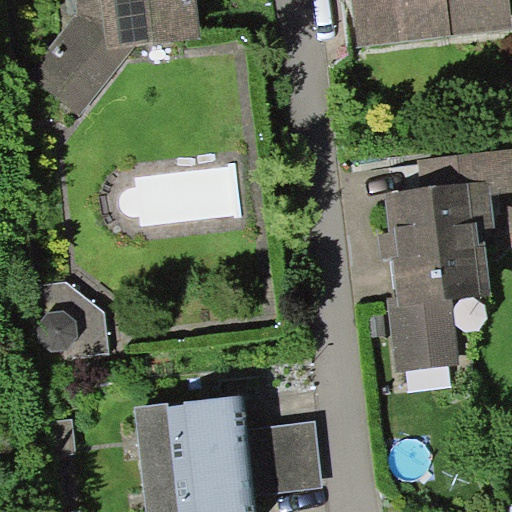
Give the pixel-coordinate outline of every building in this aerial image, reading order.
[(74,0),(77,13),(28,75),(80,113),(136,44),(201,36),(196,0),(74,0)] [(354,0),(360,44),(511,25),(511,22),(509,0),(354,0)] [(490,181),(492,194),(511,192),(511,147),(417,159),(421,188),(490,181)] [(421,188),(384,193),(389,232),(378,234),(381,259),(392,258),(396,297),(397,304),(452,298),(490,294),(483,228),(496,227),(492,194),(490,181),(421,188)] [(67,281),(31,285),(38,360),(108,353),(103,312),(67,281)] [(460,364),(452,298),(397,304),(396,297),(387,298),(395,371),(460,364)] [(135,406),(142,469),(251,458),(248,428),(244,395),(184,402),(184,405),(169,407),(168,402),(135,406)] [(72,418),(38,423),(43,461),(77,456),(72,418)] [(315,421),(248,428),(251,458),(254,495),(323,487),(315,421)] [(255,511),(254,495),(251,458),(142,469),(145,511),(255,511)]
